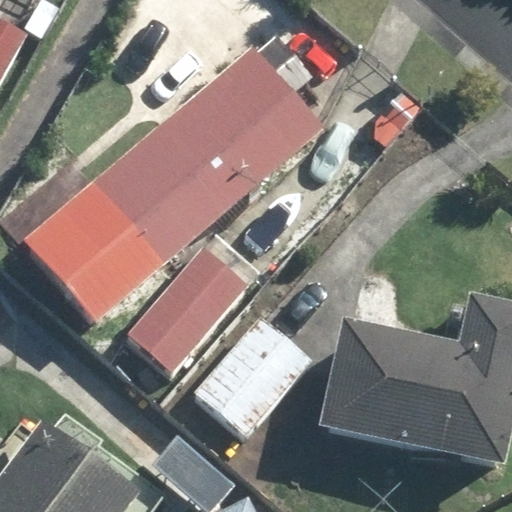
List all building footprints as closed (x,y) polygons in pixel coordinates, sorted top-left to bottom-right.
[(0,26),(0,107),(37,42),(3,22),(0,26)] [(108,191),(176,275),(342,139),(272,56),(108,191)] [(137,341),(177,380),(262,294),(222,255),(137,341)] [(337,433),(511,476),(511,303),(490,298),(476,356),(363,329),(337,433)] [(206,401),(260,445),(323,366),(271,323),(206,401)] [(2,511),(148,511),(155,504),(62,433),(2,511)] [(167,473),(212,511),(229,511),(246,492),(193,444),(167,473)] [(288,511),(282,499),(256,511),(288,511)]
